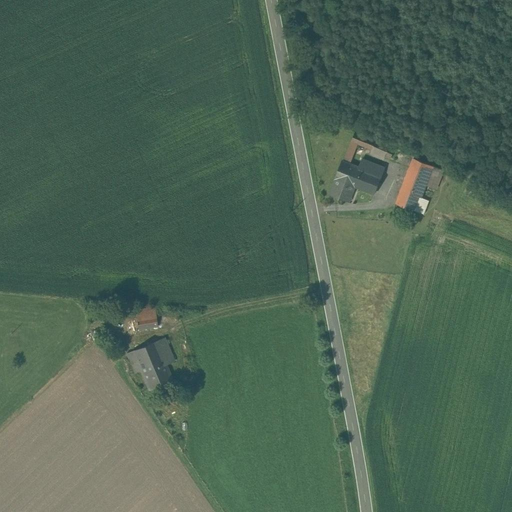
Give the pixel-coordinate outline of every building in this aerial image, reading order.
[(391,151),(353,135),(349,144),(357,148),(387,160),(391,151)] [(349,144),(343,160),(352,163),(357,148),(349,144)] [(441,166),(412,154),(392,205),(410,212),(415,200),(420,202),(429,179),(435,182),(441,166)] [(384,168),(362,159),(359,166),(381,175),(384,168)] [(359,166),(353,164),(352,163),(343,160),(336,178),(350,184),(374,193),(381,175),(359,166)] [(350,184),(336,178),(330,193),(346,199),(350,188),(349,188),(350,184)] [(154,314),(130,316),(131,332),(156,329),(154,314)] [(163,340),(121,358),(132,381),(145,375),(143,371),(137,357),(159,348),(165,361),(167,366),(173,363),(163,341),(163,340)] [(159,348),(137,357),(143,371),(165,361),(159,348)] [(165,361),(143,371),(145,375),(150,386),(171,376),(167,366),(165,361)]
